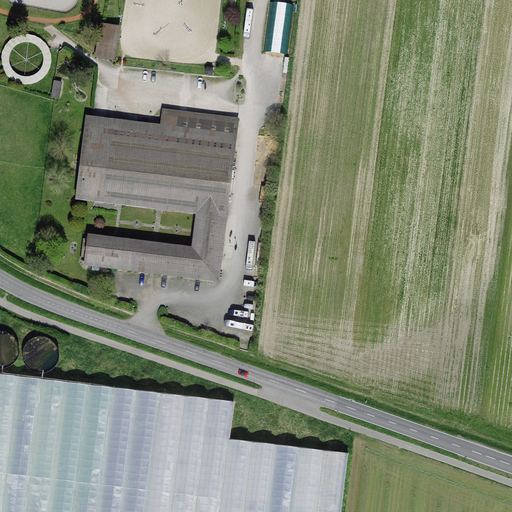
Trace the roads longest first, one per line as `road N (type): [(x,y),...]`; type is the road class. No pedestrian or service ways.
road 1 (track): [(511,442),(74,293),(0,256)]
road 2 (track): [(0,301),(277,402)]
road 3 (primary): [(0,278),(52,304),(274,381)]
road 4 (residential): [(274,381),(277,402),(511,485)]
road 5 (primary): [(274,381),(511,464)]
road 6 (unknown): [(250,115),(116,98)]
